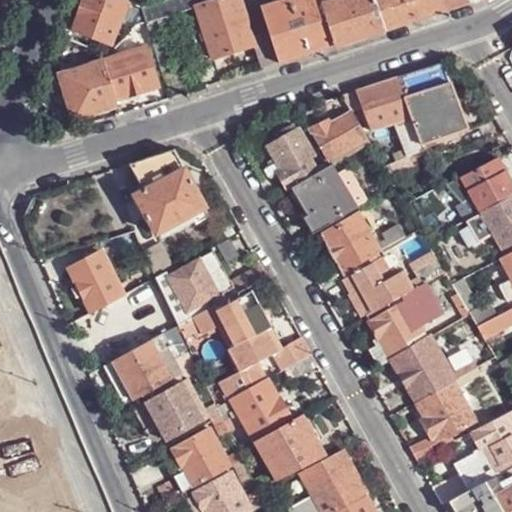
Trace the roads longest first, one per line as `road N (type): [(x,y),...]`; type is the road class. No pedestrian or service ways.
road 1 (residential): [(203,114),(421,511)]
road 2 (secondary): [(0,228),(128,511)]
road 3 (residential): [(203,114),(468,27)]
road 4 (residential): [(0,182),(203,114)]
road 5 (secondary): [(0,123),(41,0)]
